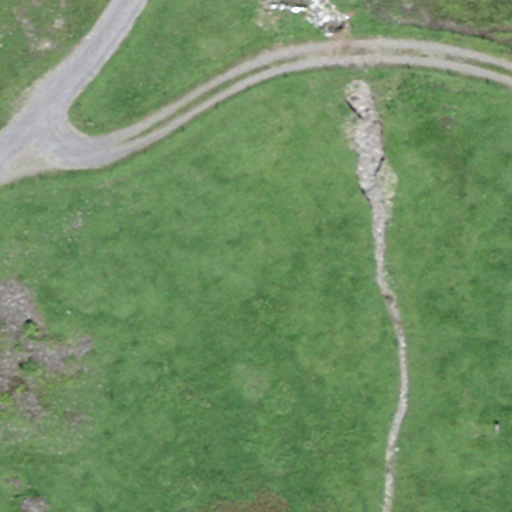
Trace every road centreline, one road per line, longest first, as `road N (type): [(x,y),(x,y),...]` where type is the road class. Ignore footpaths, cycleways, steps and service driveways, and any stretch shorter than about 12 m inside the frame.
road 1 (track): [(27,133),(72,155),(126,143),(259,69),(301,55),(414,52),(511,76)]
road 2 (track): [(128,0),(27,133),(0,156)]
